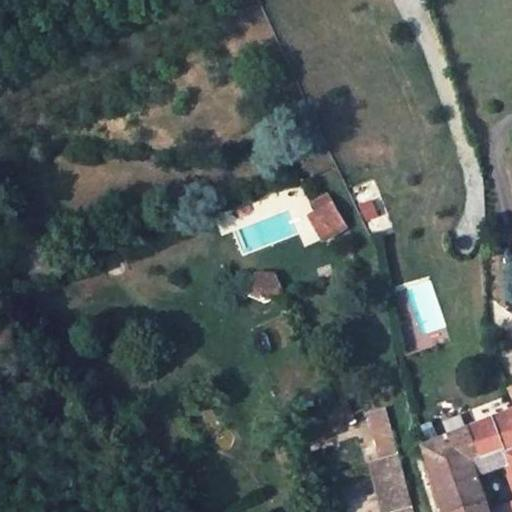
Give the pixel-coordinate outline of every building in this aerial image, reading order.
[(328,234),(318,213),(305,218),(315,239),(328,234)] [(511,413),(473,430),(484,457),(509,447),(511,459),(511,413)] [(492,511),(480,474),(476,461),(484,457),(473,430),(431,449),(449,511),(492,511)] [(384,461),(399,458),(395,440),(380,442),(384,461)] [(510,511),(511,511),(511,459),(509,447),(484,457),(476,461),(480,474),(498,467),(510,511)]
